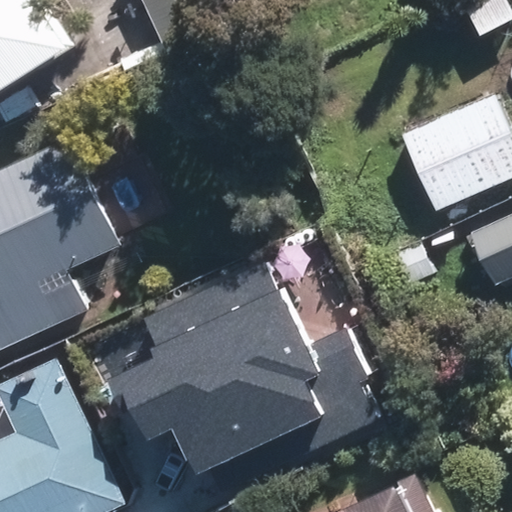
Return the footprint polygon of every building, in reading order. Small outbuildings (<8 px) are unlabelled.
[(0,0),(0,83),(73,37),(48,0),(0,0)] [(242,0),(154,0),(175,44),(248,12),(242,0)] [(411,128),(445,204),(511,174),(511,105),(503,87),(411,128)] [(0,341),(85,303),(65,259),(114,236),(65,129),(0,158),(0,341)] [(504,275),(511,270),(511,208),(481,222),(504,275)] [(0,511),(92,511),(131,494),(62,348),(0,376),(0,385),(18,423),(0,431),(0,511)] [(282,389),(203,424),(236,496),(315,461),(282,389)] [(442,511),(418,456),(350,488),(361,511),(454,511),(453,511),(442,511)]
